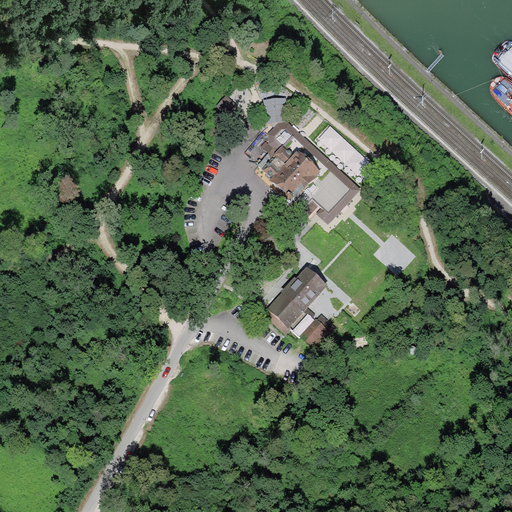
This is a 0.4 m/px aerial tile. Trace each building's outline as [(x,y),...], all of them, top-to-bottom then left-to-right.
[(228,95),(216,106),(230,121),(242,109),(228,95)] [(272,150),(253,173),(273,192),(290,207),(307,222),(316,213),(329,224),(360,189),(288,121),(286,97),(263,100),(265,124),(270,123),(274,127),(267,135),(267,146),(272,150)] [(327,291),(303,268),(260,311),(284,334),(327,291)] [(351,304),(346,310),(355,318),(361,312),(351,304)] [(337,330),(321,315),(301,337),(317,352),(337,330)]
